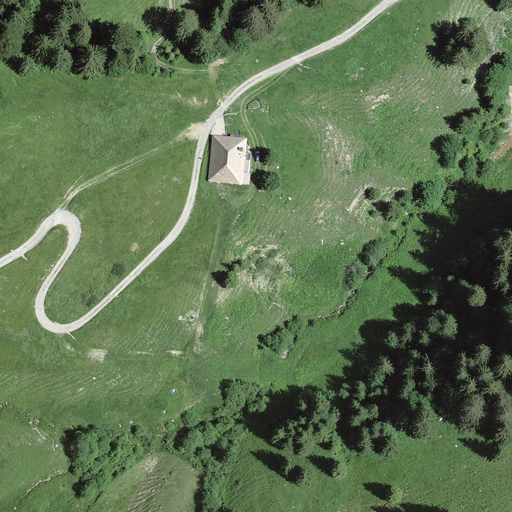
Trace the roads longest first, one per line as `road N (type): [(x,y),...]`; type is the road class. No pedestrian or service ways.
road 1 (track): [(394,0),(345,40),(234,94),(207,127),(186,213),(164,247),(85,321),(57,329),(39,304),(73,246),(73,220),(45,226),(0,265)]
road 2 (track): [(227,103),(211,70),(159,64),(154,56),(172,21),(171,0)]
